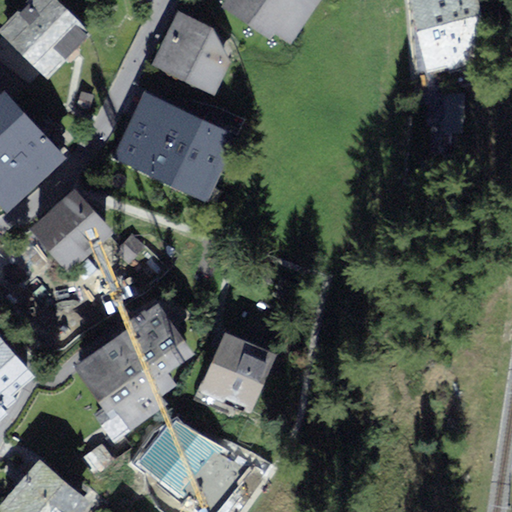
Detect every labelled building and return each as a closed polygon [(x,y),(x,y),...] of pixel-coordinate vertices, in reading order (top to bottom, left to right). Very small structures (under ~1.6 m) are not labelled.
[(55,0),(15,0),(0,16),(0,38),(41,77),(87,29),(55,0)] [(291,44),(317,0),(227,0),(225,4),(291,44)] [(470,0),(402,0),(416,61),(481,46),(470,0)] [(148,64),(215,97),(232,63),(210,22),(177,6),(148,64)] [(0,207),(1,209),(60,149),(0,90),(0,207)] [(202,203),(234,131),(142,90),(109,162),(202,203)] [(27,229),(63,269),(107,229),(71,189),(27,229)] [(160,293),(74,353),(126,428),(172,396),(162,381),(180,368),(172,356),(193,341),(160,293)] [(0,330),(0,394),(32,368),(0,330)] [(201,393),(255,413),(278,353),(224,333),(201,393)] [(220,455),(174,417),(137,462),(183,500),(220,455)] [(0,507),(5,511),(79,511),(93,496),(42,454),(0,503),(0,507)]
